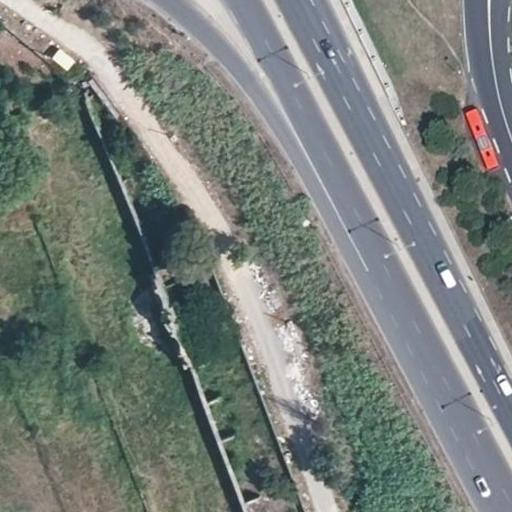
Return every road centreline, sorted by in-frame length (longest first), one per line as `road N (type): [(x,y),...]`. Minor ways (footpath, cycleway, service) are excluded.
road 1 (residential): [(329,511),(231,246),(133,112),(0,0)]
road 2 (primary): [(511,410),(295,0)]
road 3 (primary): [(343,188),(511,494)]
road 4 (primary): [(170,0),(229,55),(303,156),(343,188)]
road 5 (primary): [(241,0),(343,188)]
road 6 (primary): [(511,140),(497,100),(486,9)]
